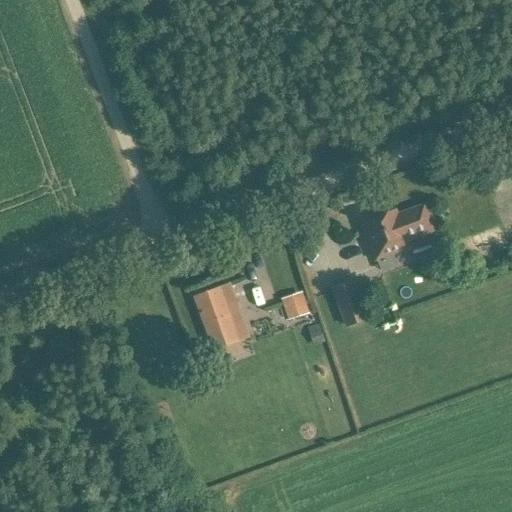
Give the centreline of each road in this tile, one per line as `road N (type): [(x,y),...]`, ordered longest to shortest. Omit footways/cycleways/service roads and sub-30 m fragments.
road 1 (unclassified): [(166,233),(511,108)]
road 2 (unclassified): [(166,233),(74,0)]
